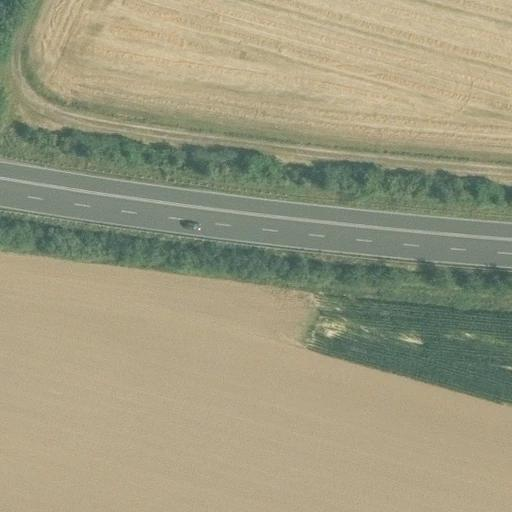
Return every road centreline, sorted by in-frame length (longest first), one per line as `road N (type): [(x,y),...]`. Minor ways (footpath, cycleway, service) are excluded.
road 1 (track): [(47,0),(23,55),(20,84),(69,119),(511,174)]
road 2 (trunk): [(0,184),(277,225),(511,246)]
